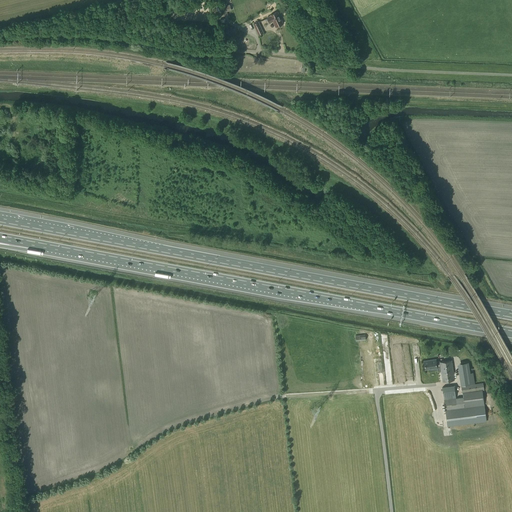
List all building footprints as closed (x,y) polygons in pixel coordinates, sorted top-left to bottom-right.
[(221,16),(228,15),(227,12),(231,11),(230,5),(219,7),(221,16)] [(283,24),(278,12),(270,15),(271,16),(267,17),(270,23),(273,21),(276,27),(283,24)] [(258,35),(263,33),(258,22),(253,24),(258,35)] [(435,359),(424,361),(425,369),(437,368),(436,367),(440,366),(442,382),(454,380),(451,360),(439,362),(436,363),(435,359)] [(469,364),(458,365),(461,386),(475,383),(473,373),(470,374),(469,364)] [(462,394),(484,391),(483,383),(461,386),(462,394)] [(456,398),(455,394),(454,385),(442,387),(447,426),(486,422),(483,395),(456,398)]
